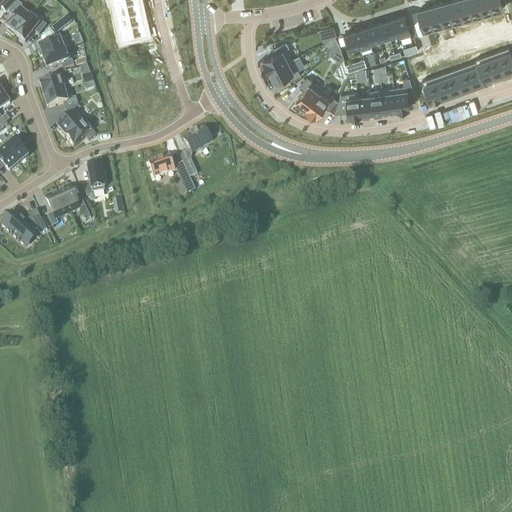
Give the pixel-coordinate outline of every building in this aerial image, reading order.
[(0,0),(0,10),(1,9),(6,14),(8,12),(16,4),(11,0),(8,0),(7,2),(4,0),(0,0)] [(458,0),(448,3),(453,23),(463,20),(458,0)] [(468,0),(457,0),(458,0),(463,20),(473,17),(468,0)] [(478,0),(468,0),(473,17),(483,14),(478,0)] [(489,0),(478,0),(483,14),(492,12),(489,0)] [(500,0),(489,0),(492,12),(503,9),(500,0)] [(14,18),(6,28),(8,30),(7,31),(13,36),(14,35),(16,36),(30,18),(20,10),(22,8),(17,2),(16,4),(8,12),(14,18)] [(143,3),(123,8),(125,18),(145,13),(143,3)] [(448,3),(438,5),(443,25),(453,23),(448,3)] [(438,6),(428,8),(433,29),(443,26),(438,6)] [(428,8),(418,11),(423,31),(433,29),(428,8)] [(145,13),(125,18),(128,29),(148,24),(145,13)] [(404,15),(394,18),(401,39),(411,35),(404,15)] [(56,35),(72,23),(67,17),(52,29),(56,35)] [(30,18),(16,36),(25,43),(34,32),(39,36),(47,26),(41,22),(39,25),(30,18)] [(385,21),(390,37),(399,34),(400,39),(401,39),(394,18),(385,21)] [(390,37),(385,21),(375,24),(380,40),(390,37)] [(148,24),(128,29),(130,40),(150,35),(148,24)] [(370,43),(380,40),(375,24),(365,27),(371,48),(372,48),(370,43)] [(355,30),(362,51),(371,48),(365,27),(355,30)] [(362,51),(355,30),(345,33),(350,49),(360,46),(361,51),(362,51)] [(80,34),(73,37),(76,46),(83,43),(80,34)] [(64,50),(60,39),(38,47),(39,50),(38,51),(41,57),(42,57),(43,59),(64,50)] [(293,59),(287,49),(289,48),(286,42),(273,49),(275,54),(263,60),(269,71),(293,59)] [(511,57),(508,48),(497,52),(505,73),(511,70),(511,57)] [(69,62),(64,50),(43,59),(47,70),(61,65),(63,71),(74,66),(72,60),(69,62)] [(138,50),(127,54),(129,60),(134,59),(138,70),(157,63),(152,50),(141,55),(138,50)] [(497,52),(487,56),(494,77),(505,73),(497,52)] [(476,60),(475,60),(476,62),(476,61),(483,81),(484,81),(485,80),(494,77),(487,56),(476,60)] [(301,76),(293,59),(269,71),(269,72),(275,82),(287,76),(290,82),(301,76)] [(476,62),(466,65),(473,87),(484,83),(484,81),(483,81),(476,61),(476,62)] [(355,62),(346,65),(349,72),(354,70),(358,69),(355,62)] [(142,80),(138,82),(141,89),(153,84),(150,78),(162,74),(157,63),(138,70),(142,80)] [(466,65),(455,69),(463,91),(473,87),(466,65)] [(455,69),(444,73),(452,95),(463,91),(455,69)] [(366,70),(356,71),(357,83),(367,82),(366,70)] [(56,80),(40,85),(44,97),(67,90),(67,91),(70,90),(66,78),(68,78),(66,71),(54,75),(56,80)] [(444,73),(433,77),(441,98),(452,95),(444,73)] [(306,110),(322,88),(307,77),(299,87),(304,91),(296,102),(305,109),(306,110)] [(433,77),(422,81),(430,102),(441,98),(433,77)] [(404,86),(394,87),(397,110),(396,110),(409,109),(407,93),(414,92),(409,78),(403,79),(404,86)] [(153,84),(141,89),(143,94),(147,92),(152,104),(171,97),(166,84),(155,88),(153,84)] [(394,87),(382,89),(385,112),(396,110),(397,110),(394,87)] [(337,100),(322,88),(306,110),(316,117),(324,106),(329,110),(337,100)] [(382,89),(370,91),(370,95),(371,95),(373,113),(385,112),(382,89)] [(67,90),(44,97),(48,109),(64,104),(66,111),(77,105),(76,100),(70,101),(67,91),(67,90)] [(341,96),(334,114),(348,112),(349,117),(362,115),(361,115),(359,97),(359,92),(346,94),(346,95),(341,96)] [(0,110),(10,104),(3,94),(0,95),(0,118),(1,117),(0,115),(0,110)] [(97,106),(101,102),(99,94),(90,99),(97,106)] [(359,97),(361,115),(362,115),(373,113),(371,95),(370,95),(359,97)] [(171,97),(152,104),(156,115),(175,107),(171,97)] [(71,117),(58,129),(66,138),(82,124),(83,124),(86,121),(78,112),(81,109),(77,105),(66,111),(71,117)] [(82,124),(66,138),(74,147),(84,139),(91,133),(83,124),(82,124)] [(191,136),(184,140),(192,154),(212,142),(204,128),(197,132),(196,131),(190,135),(191,136)] [(91,133),(84,139),(87,143),(94,137),(91,133)] [(3,136),(0,138),(0,141),(2,144),(19,165),(29,157),(12,137),(7,141),(3,136)] [(0,160),(10,173),(19,165),(2,144),(0,146),(0,160)] [(155,161),(148,164),(154,179),(175,172),(175,171),(177,171),(183,185),(192,181),(190,178),(184,164),(174,168),(170,155),(155,160),(155,161)] [(191,160),(184,164),(190,178),(198,175),(191,160)] [(91,184),(85,185),(87,197),(93,196),(93,193),(105,191),(103,183),(106,183),(104,174),(102,175),(101,167),(88,170),(91,184)] [(87,211),(82,200),(77,202),(69,187),(58,192),(68,215),(80,210),(82,214),(87,211)] [(68,215),(58,192),(45,198),(53,214),(47,216),(53,228),(59,225),(57,220),(68,215)] [(14,213),(2,226),(9,232),(9,233),(10,234),(10,233),(13,235),(12,236),(13,237),(13,236),(17,239),(16,239),(17,240),(17,239),(20,242),(19,242),(20,243),(21,242),(23,245),(32,235),(35,231),(38,229),(41,235),(48,231),(39,215),(26,222),(21,219),(14,213)]
